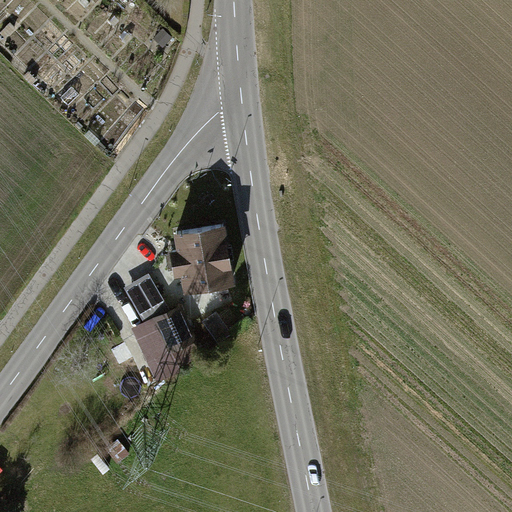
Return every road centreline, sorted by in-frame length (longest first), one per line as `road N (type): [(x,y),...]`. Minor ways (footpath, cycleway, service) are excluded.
road 1 (secondary): [(237,75),(314,511)]
road 2 (tertiary): [(237,75),(0,402)]
